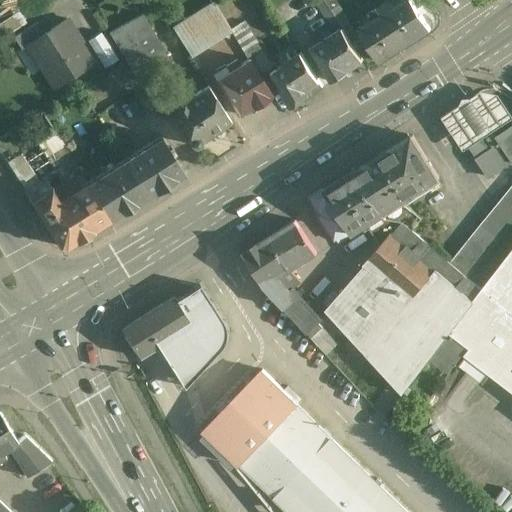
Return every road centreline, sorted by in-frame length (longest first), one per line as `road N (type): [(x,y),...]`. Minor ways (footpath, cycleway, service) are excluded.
road 1 (primary): [(36,325),(493,35)]
road 2 (primary): [(36,325),(156,511)]
